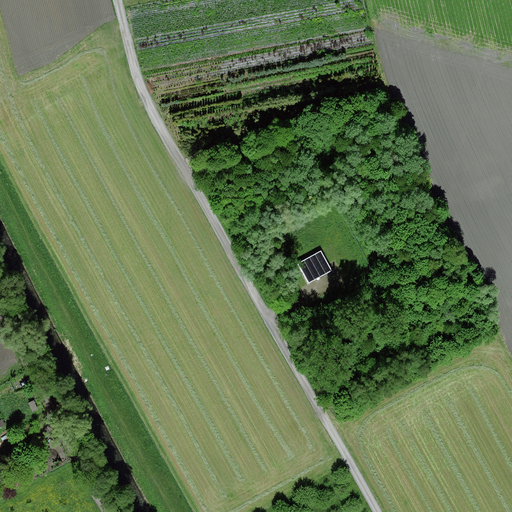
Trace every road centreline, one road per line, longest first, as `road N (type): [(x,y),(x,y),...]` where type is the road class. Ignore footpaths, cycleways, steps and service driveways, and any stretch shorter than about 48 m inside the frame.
road 1 (track): [(373,511),(121,65),(106,0)]
road 2 (track): [(0,309),(106,511)]
